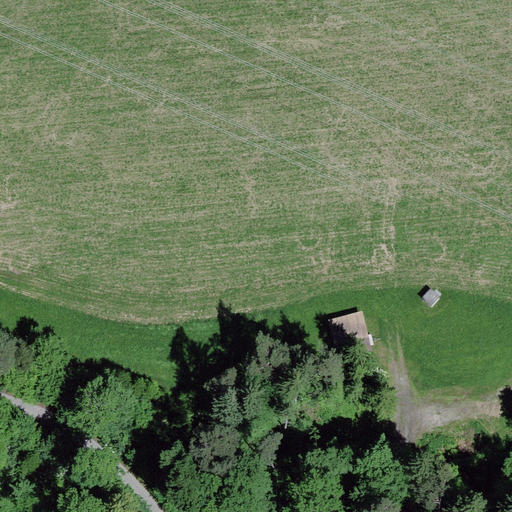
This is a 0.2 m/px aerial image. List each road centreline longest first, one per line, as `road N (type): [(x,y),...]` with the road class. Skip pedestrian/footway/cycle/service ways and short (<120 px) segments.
road 1 (trunk): [(511,19),(0,143)]
road 2 (residential): [(0,403),(90,442),(173,511)]
